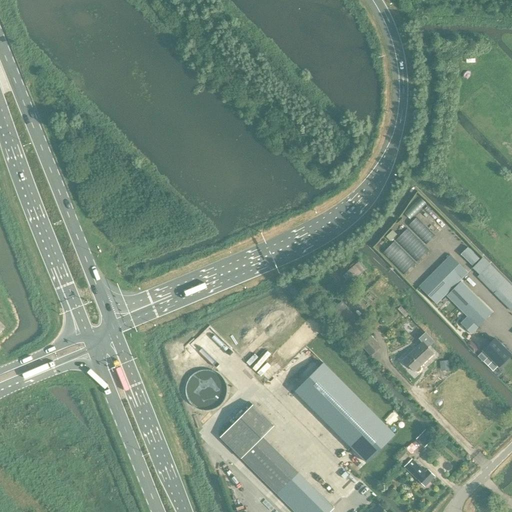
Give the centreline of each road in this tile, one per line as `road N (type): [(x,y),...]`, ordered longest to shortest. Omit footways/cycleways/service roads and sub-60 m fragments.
road 1 (motorway): [(377,0),(396,39),(403,94),(393,145),(365,195),(294,248),(112,324)]
road 2 (primary): [(112,324),(0,44)]
road 3 (primary): [(0,106),(87,335)]
road 4 (primary): [(185,511),(112,324)]
road 5 (primary): [(92,348),(158,511)]
